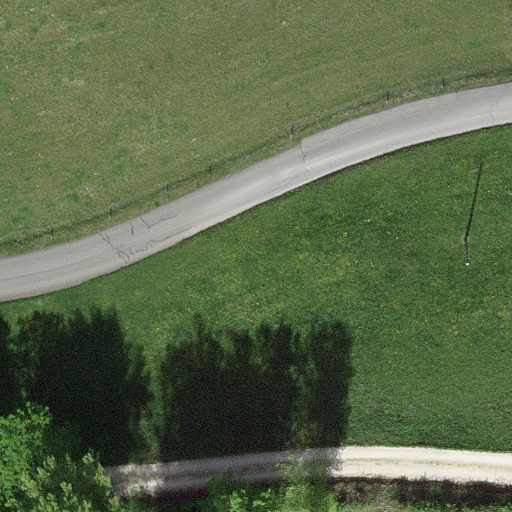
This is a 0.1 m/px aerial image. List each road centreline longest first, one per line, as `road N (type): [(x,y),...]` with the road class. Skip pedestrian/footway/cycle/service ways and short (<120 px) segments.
road 1 (unclassified): [(0,277),(62,272),(258,184),(511,105)]
road 2 (track): [(0,482),(168,487),(304,464),(511,477)]
